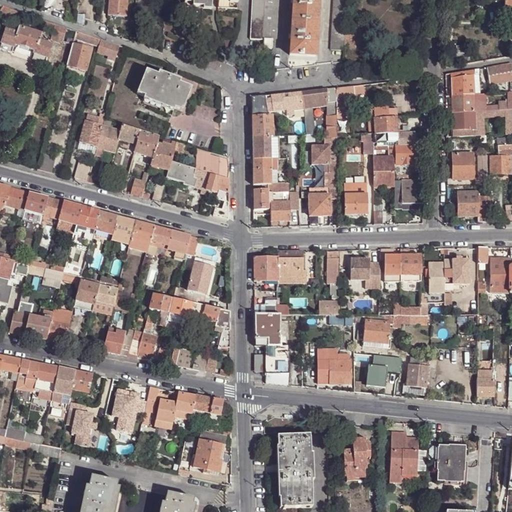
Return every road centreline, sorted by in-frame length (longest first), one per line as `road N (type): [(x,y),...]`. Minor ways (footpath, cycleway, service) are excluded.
road 1 (residential): [(511,421),(245,394)]
road 2 (residential): [(0,0),(236,88)]
road 3 (residential): [(0,343),(245,394)]
road 4 (residential): [(241,239),(0,173)]
road 5 (residential): [(432,73),(236,88)]
road 6 (residential): [(241,239),(433,236)]
road 7 (unclassified): [(432,73),(433,236)]
road 8 (residential): [(245,394),(241,239)]
road 9 (residential): [(241,239),(236,88)]
